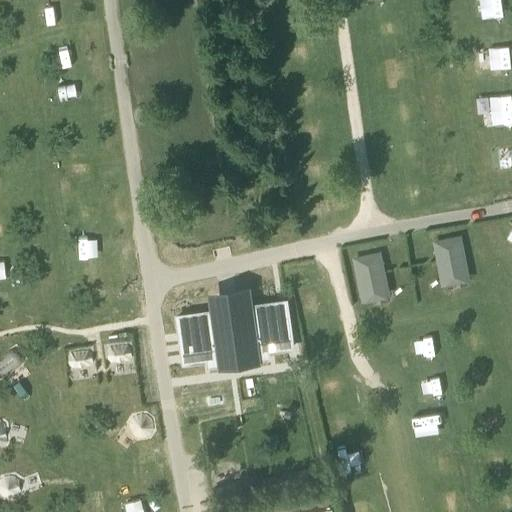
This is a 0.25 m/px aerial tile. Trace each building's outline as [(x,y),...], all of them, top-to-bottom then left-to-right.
[(70,0),(52,0),(57,17),(74,13),(70,0)] [(474,0),(475,17),(503,16),(502,0),(474,0)] [(492,74),(511,73),(510,52),(491,53),(492,74)] [(61,102),(89,99),(87,83),(59,86),(61,102)] [(396,102),(398,121),(418,119),(415,99),(396,102)] [(511,150),(501,151),(502,165),(511,164),(511,150)] [(16,171),(18,197),(47,195),(46,169),(16,171)] [(425,173),(403,176),(406,200),(428,197),(425,173)] [(326,199),(306,201),(309,221),(329,219),(326,199)] [(206,223),(222,224),(223,205),(206,204),(206,223)] [(458,239),(436,243),(443,278),(465,273),(458,239)] [(385,289),(378,255),(356,259),(363,294),(385,289)] [(229,323),(233,351),(248,349),(249,356),(266,354),(265,347),(280,344),(276,316),(229,323)] [(132,344),(109,345),(109,361),(132,360),(132,344)] [(345,378),(324,382),(326,392),(347,388),(345,378)] [(18,489),(35,485),(33,471),(15,474),(18,489)] [(240,485),(212,490),(216,509),(244,503),(240,485)] [(138,492),(121,493),(123,511),(124,511),(140,510),(138,492)] [(372,511),(369,498),(350,502),(352,511),(372,511)] [(87,511),(86,499),(73,500),(73,511),(87,511)]
